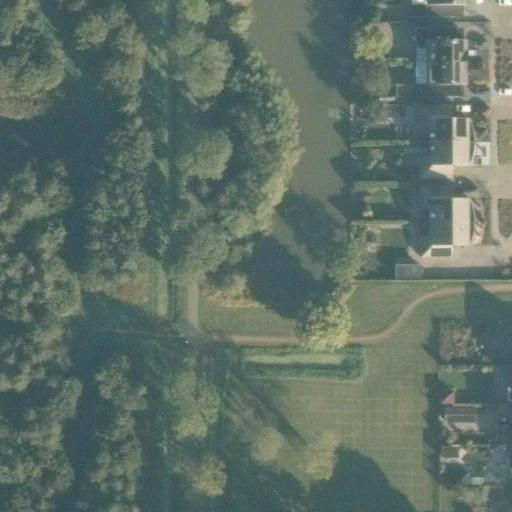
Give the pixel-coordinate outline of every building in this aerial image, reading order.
[(466,6),(466,0),(411,0),(412,6),(408,6),(408,18),(454,18),(455,6),(466,6)] [(427,64),(466,64),(466,41),(458,41),(458,29),(415,29),(415,42),(415,45),(420,50),(427,50),(427,63),(427,64)] [(427,64),(427,63),(416,63),(416,98),(458,98),(458,86),(466,86),(466,64),(427,64)] [(402,119),(402,106),(393,106),(393,119),(402,119)] [(429,143),(474,143),(473,131),(469,120),(452,120),(451,108),(420,108),(420,129),(429,129),(429,143)] [(420,179),(452,179),(452,167),(469,167),(473,155),(474,143),(429,143),(429,158),(420,158),(420,179)] [(407,173),(398,173),(398,181),(407,181),(407,173)] [(430,223),(474,223),(473,211),(469,200),(452,200),(452,188),(420,188),(420,209),(430,209),(430,223)] [(420,259),(452,259),(452,247),(469,247),(473,236),(474,223),(430,223),(430,238),(420,238),(420,259)] [(421,266),(395,266),(395,280),(421,279),(421,266)] [(440,391),(440,404),(454,404),(453,391),(440,391)] [(460,423),(460,408),(445,408),(445,424),(460,423)] [(511,409),(510,410),(510,422),(495,422),(495,446),(510,446),(511,445),(511,409)] [(441,459),(454,459),(454,448),(441,448),(441,459)]
